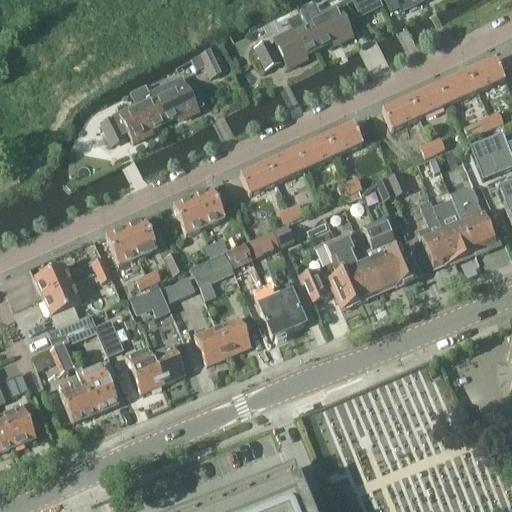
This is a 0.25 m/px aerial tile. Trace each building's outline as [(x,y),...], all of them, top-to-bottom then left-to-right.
[(361,0),(353,4),(360,17),(381,7),(377,0),(361,0)] [(381,0),(390,16),(399,11),(401,15),(426,2),(424,0),(381,0)] [(339,11),(320,20),(314,8),(300,15),(306,28),(318,52),(339,42),(340,45),(353,39),(339,11)] [(318,52),(306,28),(292,34),(273,44),(287,72),(300,66),(298,62),(318,52)] [(265,74),(279,67),(269,45),(254,53),(265,74)] [(225,75),(214,54),(192,65),(196,74),(205,70),(211,82),(225,75)] [(467,76),(476,96),(504,83),(495,63),(467,76)] [(438,88),(448,109),(476,96),(467,76),(438,88)] [(194,91),(189,94),(185,86),(175,91),(173,86),(150,97),(154,106),(165,127),(184,117),(186,121),(199,114),(198,112),(203,109),(194,91)] [(410,101),(420,121),(448,109),(438,88),(410,101)] [(165,127),(154,106),(150,97),(146,90),(130,98),(132,102),(135,101),(139,109),(114,121),(113,119),(112,120),(113,122),(114,122),(122,138),(127,136),(133,147),(146,141),(144,137),(165,127)] [(420,121),(410,101),(382,114),(391,134),(420,121)] [(503,128),(498,116),(488,121),(493,132),(503,128)] [(478,125),(483,136),(493,132),(488,121),(478,125)] [(112,149),(124,143),(122,138),(114,122),(113,122),(101,128),(112,149)] [(324,140),(334,161),(362,148),(353,127),(324,140)] [(511,170),(511,164),(505,148),(507,147),(503,138),(502,138),(502,136),(468,150),(482,183),(483,183),(481,179),(490,175),(492,179),(511,170)] [(296,153),(306,174),(334,161),(324,140),(296,153)] [(445,155),(439,143),(429,147),(435,159),(445,155)] [(420,151),(425,164),(435,159),(429,147),(420,151)] [(268,166),(277,186),(306,174),(296,153),(268,166)] [(456,155),(445,159),(451,172),(462,167),(456,155)] [(277,186),(268,166),(240,179),(249,199),(277,186)] [(408,196),(400,178),(387,183),(394,202),(408,196)] [(362,193),(357,181),(348,186),(353,197),(362,193)] [(373,189),(381,207),(394,202),(387,183),(373,189)] [(338,190),(343,202),(353,197),(348,186),(338,190)] [(511,186),(497,192),(503,207),(502,208),(511,231),(511,186)] [(470,190),(450,198),(452,205),(473,256),(495,247),(482,216),(481,217),(470,190)] [(192,201),(205,230),(224,222),(211,192),(192,201)] [(205,230),(192,201),(173,210),(186,239),(205,230)] [(452,205),(433,213),(438,226),(436,228),(437,232),(442,229),(443,233),(441,235),(454,264),(473,256),(452,205)] [(303,219),(298,207),(288,212),(294,223),(303,219)] [(433,273),(454,264),(441,235),(443,233),(442,229),(437,232),(436,228),(438,226),(433,213),(430,207),(420,211),(429,232),(418,236),(433,273)] [(279,216),(284,228),(294,223),(288,212),(279,216)] [(373,227),(400,288),(419,280),(406,249),(397,252),(384,222),(373,227)] [(124,232),(138,261),(157,253),(143,223),(124,232)] [(373,227),(362,231),(371,251),(362,255),(380,297),(383,295),(400,288),(373,227)] [(278,253),(292,246),(286,231),(271,237),(278,253)] [(138,261),(124,232),(105,241),(118,270),(138,261)] [(250,246),(256,262),(278,253),(271,237),(250,246)] [(328,237),(320,240),(323,247),(323,248),(325,247),(328,256),(338,280),(329,284),(342,313),(361,305),(338,251),(335,243),(331,245),(328,237)] [(345,239),(335,243),(338,251),(361,305),(380,297),(362,255),(354,259),(349,247),(345,239)] [(228,253),(223,242),(213,247),(218,258),(228,253)] [(203,252),(208,263),(218,258),(213,247),(203,252)] [(234,271),(253,262),(247,247),(227,256),(234,271)] [(164,262),(173,280),(186,274),(177,256),(164,262)] [(97,277),(106,273),(102,263),(93,267),(97,277)] [(228,263),(195,277),(206,304),(216,299),(210,286),(234,276),(228,263)] [(43,302),(72,288),(63,269),(34,282),(43,302)] [(106,273),(97,277),(102,287),(111,282),(106,273)] [(161,287),(155,274),(146,278),(152,291),(161,287)] [(311,307),(312,307),(326,301),(314,275),(300,282),(311,307)] [(137,283),(143,296),(152,291),(146,278),(137,283)] [(187,282),(164,293),(171,306),(193,295),(187,282)] [(72,288),(43,302),(51,321),(81,308),(72,288)] [(271,295),(289,335),(305,329),(287,288),(271,295)] [(159,291),(130,303),(137,319),(152,313),(155,322),(170,316),(159,291)] [(289,335),(271,295),(255,302),(272,343),(289,335)] [(97,336),(95,332),(90,320),(48,338),(55,354),(67,349),(97,336)] [(217,331),(229,360),(250,351),(238,322),(217,331)] [(95,332),(97,336),(107,360),(122,354),(110,325),(95,332)] [(229,360),(217,331),(194,340),(207,369),(229,360)] [(67,349),(55,354),(64,377),(76,372),(67,349)] [(151,359),(163,388),(184,379),(172,350),(151,359)] [(163,388),(151,359),(148,352),(125,361),(141,397),(163,388)] [(102,370),(79,380),(82,387),(95,417),(117,407),(102,370)] [(95,417),(82,387),(60,397),(72,426),(95,417)] [(0,421),(12,451),(35,442),(23,412),(0,421)] [(0,455),(12,451),(0,421),(0,455)] [(288,511),(285,504),(287,501),(287,496),(286,493),(283,490),(278,489),(221,511),(288,511)]
